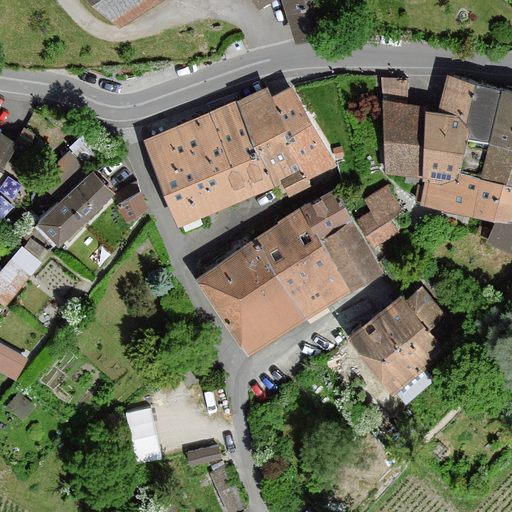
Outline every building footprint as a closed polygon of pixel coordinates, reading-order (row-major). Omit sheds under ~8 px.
[(266,0),(288,0),(300,37),(328,30),(319,0),(97,0),(121,21),(155,0),(260,0),(262,2),(266,0)] [(425,201),(482,213),(508,86),(452,74),(444,110),(430,176),(425,201)] [(430,176),(444,110),(409,104),(410,77),(386,78),(387,170),(430,176)] [(336,161),(295,86),(276,97),(272,88),(244,102),(151,140),(183,223),(288,179),(295,192),(313,183),(309,176),(336,161)] [(502,215),(493,239),(511,245),(511,87),(508,86),(482,213),(502,215)] [(0,138),(0,156),(9,145),(0,138)] [(60,201),(91,172),(70,149),(38,178),(60,201)] [(115,189),(95,168),(91,172),(60,201),(42,218),(41,219),(60,240),(115,189)] [(306,208),(205,278),(256,351),(383,268),(356,222),(340,187),(306,208)] [(377,210),(360,220),(375,247),(400,230),(392,217),(404,210),(389,187),(371,199),(377,210)] [(129,216),(145,205),(139,190),(121,201),(129,216)] [(39,260),(22,246),(0,273),(0,297),(6,302),(39,260)] [(403,294),(356,333),(396,387),(445,345),(427,322),(442,309),(425,287),(409,301),(403,294)] [(0,373),(17,382),(29,359),(0,343),(0,373)] [(139,458),(170,452),(162,403),(131,408),(139,458)] [(187,451),(191,467),(223,460),(219,444),(187,451)] [(233,511),(247,506),(231,470),(214,478),(229,511),(233,511)] [(177,511),(168,491),(147,501),(152,511),(177,511)]
